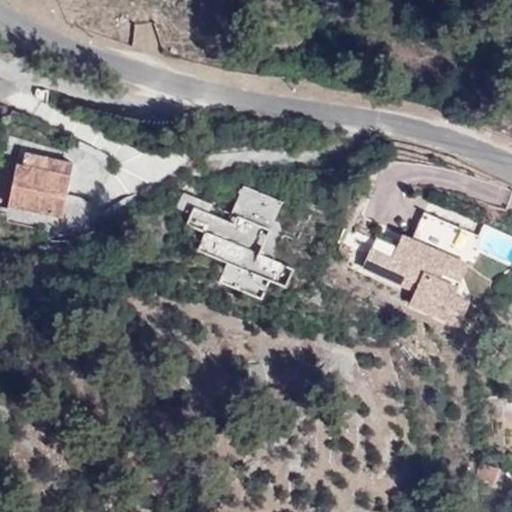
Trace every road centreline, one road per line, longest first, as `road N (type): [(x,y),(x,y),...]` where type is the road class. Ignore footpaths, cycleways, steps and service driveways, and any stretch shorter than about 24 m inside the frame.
road 1 (residential): [(511,158),(238,85)]
road 2 (residential): [(238,85),(113,52),(0,5)]
road 3 (residential): [(238,85),(138,101),(45,81)]
